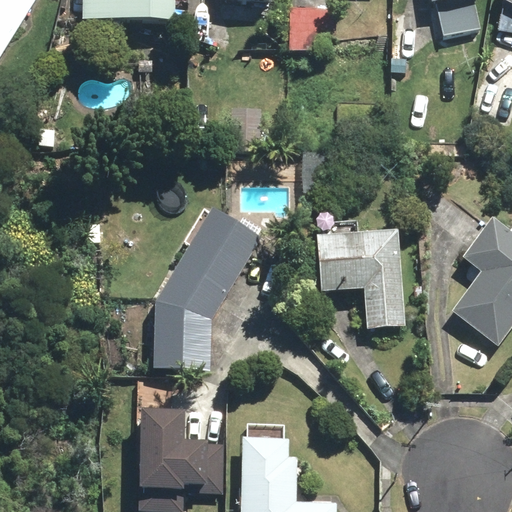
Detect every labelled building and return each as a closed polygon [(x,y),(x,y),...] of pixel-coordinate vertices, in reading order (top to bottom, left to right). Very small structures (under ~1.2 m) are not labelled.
[(0,0),(0,58),(36,0),(0,0)] [(75,0),(75,31),(168,33),(168,0),(75,0)] [(268,13),(269,0),(211,0),(210,7),(268,13)] [(480,0),(422,0),(425,14),(480,2),(480,0)] [(511,0),(494,0),(491,8),(511,18),(511,0)] [(330,14),(285,12),(283,59),(328,61),(330,14)] [(256,160),(257,155),(270,156),(271,135),(258,135),(258,117),(228,116),(226,158),(256,160)] [(257,247),(206,217),(149,313),(147,380),(206,380),(207,329),(257,247)] [(446,320),(493,355),(511,329),(511,245),(486,227),(455,268),(475,282),(446,320)] [(392,241),(309,248),(314,304),(358,300),(361,338),(401,335),(392,241)] [(177,424),(131,423),(130,511),(181,511),(182,503),(220,503),(220,451),(201,451),(201,453),(177,453),(177,424)] [(234,448),(233,511),(332,511),(333,509),(292,509),(292,466),(283,466),(284,448),(234,448)]
